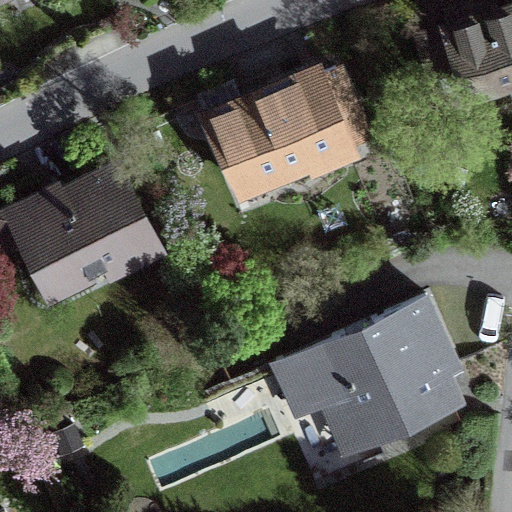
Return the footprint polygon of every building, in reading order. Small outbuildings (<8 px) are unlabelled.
[(511,4),(418,32),(429,70),(458,61),(466,90),(511,77),(511,78),(511,4)] [(321,69),(319,64),(205,112),(239,184),(310,154),(312,161),(352,144),(338,111),(352,105),(334,64),(321,69)] [(117,159),(60,187),(58,181),(13,202),(27,231),(23,233),(48,286),(105,259),(109,268),(158,244),(117,159)] [(454,361),(425,294),(326,336),(326,335),(277,356),(295,398),(331,383),(334,389),(354,380),(376,430),(454,396),(442,366),(454,361)] [(344,450),(324,407),(305,416),(325,459),(344,450)]
